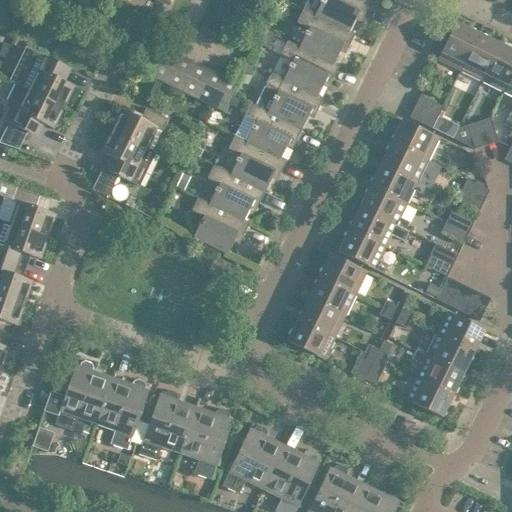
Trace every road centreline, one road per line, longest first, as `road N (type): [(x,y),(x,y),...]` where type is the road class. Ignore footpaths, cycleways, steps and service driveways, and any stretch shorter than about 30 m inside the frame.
road 1 (residential): [(263,382),(242,351),(421,0)]
road 2 (residential): [(263,382),(50,307)]
road 3 (residential): [(443,472),(263,382)]
road 4 (residential): [(50,307),(83,206),(58,181)]
road 5 (residential): [(2,427),(50,307)]
